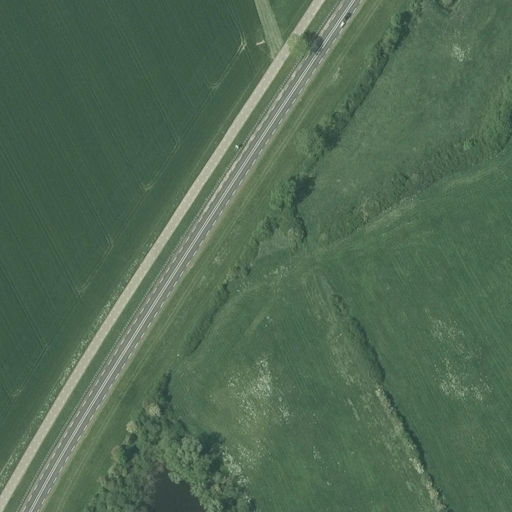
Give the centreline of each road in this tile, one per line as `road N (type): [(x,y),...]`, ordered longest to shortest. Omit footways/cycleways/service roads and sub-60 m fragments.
road 1 (primary): [(32,511),(157,301),(359,0)]
road 2 (unclassified): [(321,0),(108,323),(0,505)]
